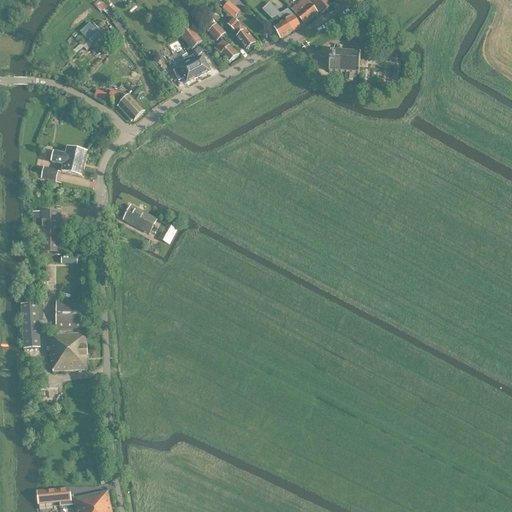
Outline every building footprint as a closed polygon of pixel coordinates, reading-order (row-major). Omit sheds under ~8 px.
[(95,3),(94,4),(100,12),(102,10),(112,22),(112,23),(121,35),(126,31),(117,19),(102,1),(101,0),(97,0),(98,0),(95,3)] [(282,13),(288,6),(280,0),(273,0),(271,3),(282,13)] [(292,10),(304,24),(317,12),(307,0),(305,0),(298,7),(297,6),(292,10)] [(308,0),(321,14),(331,6),(326,0),(308,0)] [(223,9),(234,18),(238,14),(227,4),(223,9)] [(286,19),(285,20),(292,31),(300,27),(290,10),(283,14),(286,19)] [(204,24),(209,29),(207,30),(217,41),(225,33),(210,18),(204,24)] [(237,31),(240,34),(236,37),(246,50),(256,43),(246,30),(232,18),(226,24),(235,32),(237,31)] [(292,31),(285,20),(273,27),(280,38),(292,31)] [(179,33),(191,49),(202,41),(190,25),(179,33)] [(222,40),(221,40),(214,49),(218,53),(216,55),(218,57),(220,55),(229,62),(239,55),(229,45),(223,40),(222,40)] [(74,65),(75,64),(76,66),(82,61),(80,59),(88,52),(90,54),(95,49),(89,42),(84,46),(84,50),(86,51),(80,57),(78,55),(75,54),(70,59),(71,62),(73,63),(74,65)] [(197,48),(193,52),(196,56),(200,53),(205,50),(201,45),(197,48)] [(327,69),(327,71),(328,71),(328,73),(331,73),(331,72),(334,72),(334,73),(336,73),(336,72),(340,72),(340,74),(342,74),(342,72),(346,72),(345,74),(346,74),(345,80),(353,81),(353,74),(353,73),(357,73),(357,74),(359,75),(359,73),(360,73),(360,71),(359,71),(359,67),(361,67),(361,65),(359,65),(360,61),(361,61),(361,59),(360,59),(360,55),(361,55),(362,53),(360,53),(360,51),(358,51),(358,53),(354,53),(355,51),(353,51),(353,46),(348,46),(348,51),(347,50),(346,52),(343,52),(343,50),(342,50),(342,46),(337,45),(337,50),(335,50),(335,51),(332,51),(332,50),(330,49),(329,51),(328,51),(328,53),(329,53),(329,57),(328,57),(327,59),(329,59),(329,61),(329,63),(327,63),(327,65),(329,65),(328,69),(327,69)] [(195,60),(193,56),(182,61),(184,66),(174,71),(178,80),(184,78),(186,82),(186,83),(187,83),(209,72),(210,71),(209,70),(202,56),(195,60)] [(95,96),(104,99),(106,94),(97,90),(95,96)] [(107,97),(116,101),(119,94),(111,90),(107,97)] [(63,100),(72,104),(75,98),(66,93),(63,100)] [(129,96),(118,107),(123,113),(125,111),(134,121),(144,111),(129,96)] [(52,162),(63,165),(62,172),(81,176),(87,153),(67,148),(66,155),(54,153),(52,162)] [(41,179),(55,182),(58,171),(44,168),(41,179)] [(123,221),(131,225),(132,222),(150,232),(157,219),(131,206),(123,221)] [(40,231),(40,233),(61,232),(60,212),(33,212),(33,231),(40,231)] [(159,239),(169,244),(177,230),(167,225),(159,239)] [(61,232),(40,233),(40,252),(61,252),(61,232)] [(56,329),(83,329),(83,301),(56,300),(56,329)] [(37,326),(23,327),(24,349),(38,348),(37,326)] [(50,336),(51,362),(52,362),(53,372),(87,370),(87,357),(87,356),(87,348),(87,347),(86,347),(86,334),(50,336)] [(69,488),(37,492),(38,504),(59,502),(71,501),(70,496),(69,488)] [(74,498),(73,499),(74,505),(75,511),(111,511),(107,491),(74,498)] [(72,496),(70,496),(71,501),(59,502),(60,507),(60,506),(74,505),(73,499),(74,498),(73,496),(72,496)]
